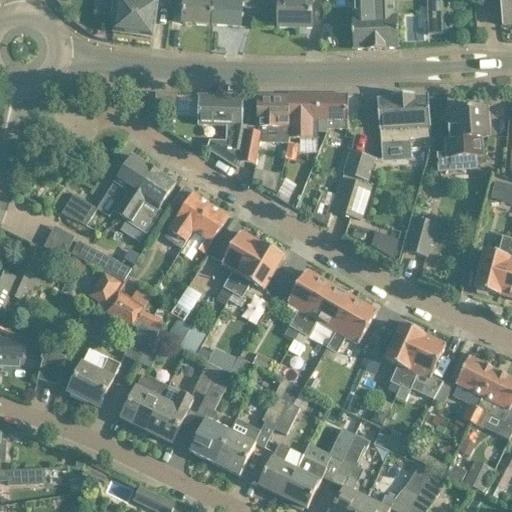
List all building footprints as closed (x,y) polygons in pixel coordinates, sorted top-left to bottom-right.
[(131,0),(116,0),(114,23),(118,24),(116,35),(153,40),(158,6),(131,3),(131,0)] [(184,2),(182,26),(211,28),(213,4),(213,0),(184,0),(185,3),(184,2)] [(213,0),(213,4),(211,28),(241,30),(242,9),(256,10),(258,0),(213,0)] [(279,0),(280,11),(279,31),(312,32),(312,12),(312,0),(279,0)] [(354,0),(355,18),(352,18),(353,32),(354,52),(367,51),(367,53),(377,52),(374,0),(354,0)] [(374,0),(377,52),(386,51),(386,50),(399,50),(399,47),(398,17),(393,18),(392,0),(374,0)] [(427,0),(428,14),(442,14),(439,0),(427,0)] [(511,0),(500,0),(503,27),(511,25),(511,0)] [(273,7),(257,7),(257,24),(273,24),(273,7)] [(445,27),(429,28),(429,40),(446,39),(446,30),(445,27)] [(156,96),(155,111),(165,112),(167,96),(156,95),(156,96)] [(392,100),(378,102),(378,117),(380,132),(381,132),(382,147),(411,145),(410,140),(430,139),(429,129),(431,129),(429,98),(415,99),(415,96),(392,98),(392,100)] [(257,128),(247,128),(247,135),(261,137),(260,143),(264,143),(289,144),(289,140),(291,140),(291,118),(290,118),(290,97),(288,97),(288,99),(257,99),(257,100),(257,128)] [(290,97),(290,118),(291,118),(291,140),(300,140),(319,141),(319,135),(327,135),(327,130),(327,122),(324,122),(324,114),(319,114),(320,97),(290,97)] [(320,97),(319,114),(324,114),(324,122),(327,122),(327,130),(334,130),(347,130),(347,123),(347,98),(320,97)] [(199,99),(199,126),(227,127),(226,144),(210,143),(206,153),(236,172),(242,154),(243,154),(247,135),(247,128),(242,128),(242,118),(242,100),(242,98),(199,98),(199,99)] [(485,110),(453,112),(454,129),(449,130),(451,154),(437,155),(438,174),(477,171),(476,153),(482,153),(482,141),(487,141),(485,110)] [(242,154),(240,163),(256,166),(260,143),(261,137),(247,135),(243,154),(242,154)] [(290,144),(286,160),(294,162),(298,146),(290,144)] [(352,153),(345,177),(364,183),(367,184),(375,161),(352,153)] [(113,213),(123,219),(154,172),(132,157),(108,196),(119,203),(113,213)] [(253,183),(253,184),(255,185),(260,186),(264,188),(268,174),(255,171),(253,183)] [(154,172),(123,219),(130,224),(133,226),(139,217),(153,226),(161,213),(159,211),(175,185),(154,172)] [(336,197),(331,213),(361,222),(371,189),(367,187),(364,183),(345,177),(343,176),(336,197)] [(511,187),(496,183),(492,198),(511,203),(511,187)] [(322,192),(310,218),(326,228),(330,217),(331,213),(336,197),(323,193),(322,192)] [(97,210),(74,195),(61,216),(85,227),(97,210)] [(193,196),(159,249),(176,260),(193,233),(194,233),(211,207),(193,196)] [(211,207),(194,233),(206,241),(199,252),(204,255),(228,218),(211,207)] [(414,219),(404,252),(427,259),(437,226),(414,219)] [(396,258),(405,233),(394,230),(391,236),(379,232),(373,250),(396,258)] [(261,246),(240,234),(222,265),(233,272),(223,289),(233,295),(261,246)] [(485,252),(475,291),(478,291),(477,294),(487,297),(488,294),(498,297),(511,245),(511,240),(502,238),(498,256),(485,252)] [(78,243),(71,256),(79,261),(87,265),(103,273),(124,284),(131,272),(112,261),(78,243)] [(262,244),(261,246),(233,295),(242,300),(252,283),(264,290),(283,257),(281,255),(282,253),(273,247),(272,250),(262,244)] [(511,245),(498,297),(499,297),(500,295),(511,298),(511,245)] [(0,273),(0,312),(8,295),(22,301),(27,290),(34,293),(43,274),(36,271),(41,260),(27,254),(15,280),(0,273)] [(45,262),(43,266),(79,281),(87,265),(79,261),(76,267),(49,254),(45,262)] [(306,272),(288,304),(300,311),(290,328),(299,333),(327,285),(306,272)] [(103,316),(105,314),(118,292),(119,288),(121,289),(124,284),(103,273),(89,298),(100,304),(95,312),(103,316)] [(348,297),(327,285),(299,333),(308,339),(318,322),(330,329),(348,297)] [(118,292),(105,314),(134,328),(137,320),(138,321),(141,313),(145,308),(153,295),(140,287),(132,300),(119,293),(121,289),(119,288),(118,292)] [(221,289),(215,300),(224,305),(227,300),(230,294),(221,289)] [(141,313),(138,321),(159,331),(163,323),(143,313),(154,295),(153,295),(145,308),(141,313)] [(337,333),(327,350),(338,355),(347,339),(358,345),(377,314),(348,297),(330,329),(337,333)] [(402,325),(386,359),(399,366),(391,384),(401,388),(424,337),(425,336),(414,331),(415,328),(406,324),(405,327),(402,325)] [(187,326),(175,347),(194,358),(206,337),(187,326)] [(124,357),(138,363),(151,337),(137,330),(124,357)] [(151,337),(138,363),(151,370),(164,343),(151,337)] [(424,337),(401,388),(410,392),(411,390),(418,374),(430,380),(431,378),(446,347),(424,337)] [(0,356),(22,358),(23,342),(22,342),(0,340),(0,356)] [(215,347),(207,364),(219,369),(230,375),(238,358),(215,347)] [(58,385),(63,366),(65,357),(51,351),(43,381),(58,385)] [(238,358),(230,375),(233,376),(243,381),(253,367),(251,366),(252,363),(239,356),(238,358)] [(99,410),(108,392),(121,366),(109,360),(101,375),(82,365),(67,394),(99,410)] [(464,421),(471,425),(496,373),(471,360),(457,386),(459,388),(454,398),(471,407),(464,421)] [(207,364),(194,391),(206,397),(210,388),(219,369),(207,364)] [(253,367),(243,381),(244,381),(243,383),(254,388),(262,371),(253,367)] [(219,369),(210,388),(224,394),(233,376),(230,375),(219,369)] [(496,373),(471,425),(478,429),(482,431),(483,429),(489,417),(503,424),(505,420),(509,413),(510,413),(511,409),(511,379),(510,380),(496,373)] [(121,420),(146,433),(167,389),(142,377),(121,420)] [(283,380),(275,397),(282,400),(290,384),(283,380)] [(443,384),(434,400),(444,405),(452,389),(443,384)] [(167,389),(146,433),(172,445),(193,402),(167,389)] [(262,422),(275,428),(288,403),(282,400),(275,397),(262,422)] [(352,402),(347,413),(361,419),(366,409),(352,402)] [(288,403),(275,428),(274,430),(286,437),(300,409),(288,403)] [(189,454),(214,466),(230,432),(216,425),(218,422),(215,414),(201,407),(195,419),(204,424),(189,454)] [(376,411),(372,421),(382,426),(387,416),(376,411)] [(342,430),(329,457),(342,463),(355,436),(342,430)] [(230,432),(214,466),(239,478),(256,444),(230,432)] [(370,443),(355,436),(342,463),(332,484),(343,489),(331,511),(360,511),(367,499),(353,493),(357,484),(351,481),(370,443)] [(388,439),(384,447),(403,456),(407,448),(388,439)] [(465,440),(458,453),(469,458),(475,445),(465,440)] [(258,488),(282,499),(296,471),(284,465),(291,450),(279,444),(258,488)] [(414,449),(409,458),(445,477),(445,478),(450,468),(449,468),(414,449)] [(492,486),(503,492),(511,475),(511,457),(508,455),(492,486)] [(296,471),(282,499),(291,504),(290,507),(300,511),(302,511),(304,510),(307,511),(326,470),(302,458),(296,471)] [(78,459),(76,467),(83,468),(83,466),(84,462),(78,459)] [(492,473),(475,463),(465,484),(482,493),(492,473)] [(87,468),(85,473),(105,483),(107,478),(109,475),(88,465),(87,468)] [(454,466),(447,479),(460,486),(467,473),(454,466)] [(405,488),(418,497),(434,474),(420,467),(405,488)] [(44,470),(28,470),(29,485),(45,485),(44,470)] [(434,474),(418,497),(432,506),(449,481),(434,474)] [(155,511),(172,511),(176,506),(140,489),(134,501),(155,511)] [(367,499),(360,511),(389,511),(395,502),(385,497),(381,506),(367,499)]
